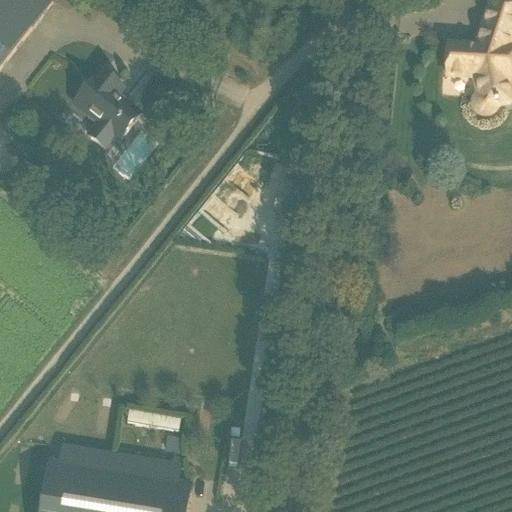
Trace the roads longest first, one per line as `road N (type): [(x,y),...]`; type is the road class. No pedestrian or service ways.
road 1 (track): [(353,0),(0,433)]
road 2 (unclassified): [(283,511),(356,0)]
